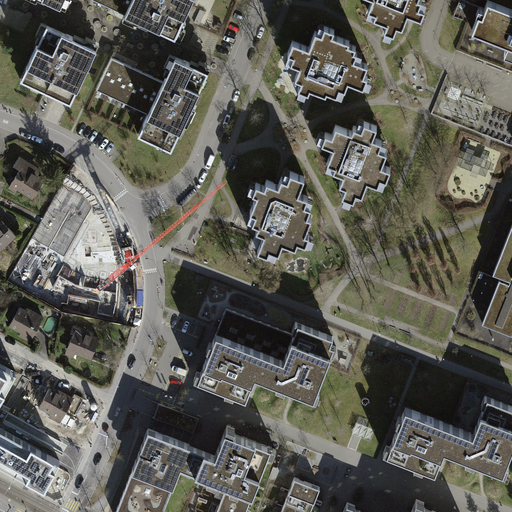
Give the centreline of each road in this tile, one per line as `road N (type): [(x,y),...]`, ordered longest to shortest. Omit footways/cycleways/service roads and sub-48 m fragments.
road 1 (residential): [(134,216),(147,278),(142,333),(69,511)]
road 2 (residential): [(264,0),(195,175),(134,216)]
road 3 (residential): [(0,118),(75,150),(134,216)]
